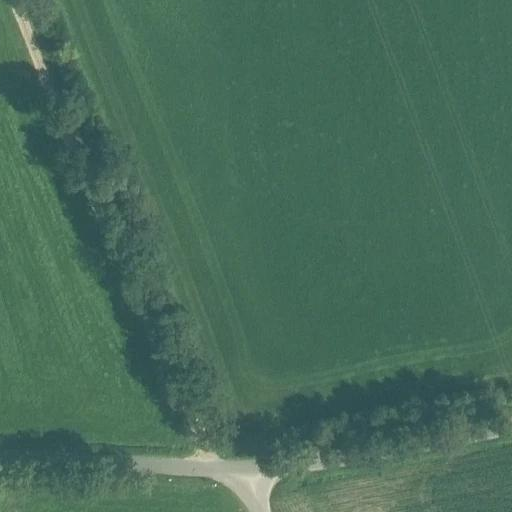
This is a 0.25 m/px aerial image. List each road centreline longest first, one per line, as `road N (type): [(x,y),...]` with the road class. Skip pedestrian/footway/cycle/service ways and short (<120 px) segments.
road 1 (track): [(15,0),(82,180),(213,467)]
road 2 (unclassified): [(511,422),(365,454),(236,466)]
road 3 (unclassified): [(236,466),(0,458)]
